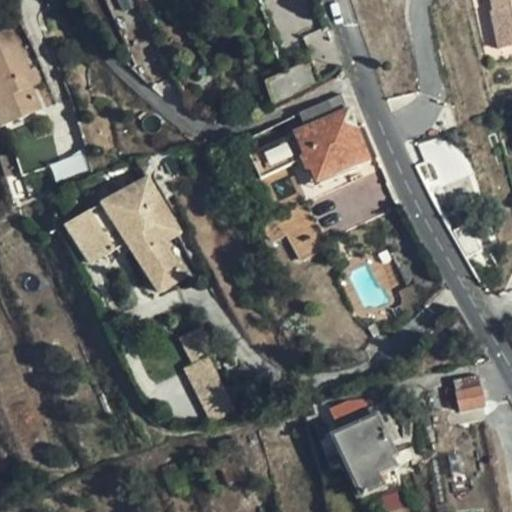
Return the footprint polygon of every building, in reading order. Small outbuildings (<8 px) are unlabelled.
[(511,0),(492,0),(495,11),(492,12),(501,50),(511,47),(511,0)] [(0,123),(12,119),(46,106),(32,66),(40,62),(25,20),(0,28),(0,123)] [(320,80),(311,60),(266,79),(275,100),(320,80)] [(319,199),(354,183),(349,171),(322,183),(315,167),(296,177),(300,185),(311,182),(319,199)] [(182,235),(147,179),(65,229),(91,271),(127,249),(157,297),(186,281),(164,245),(182,235)] [(450,191),(460,214),(470,209),(461,187),(450,191)] [(449,218),(460,214),(450,191),(439,196),(449,218)] [(327,250),(306,208),(283,221),(305,264),(327,250)] [(414,284),(402,291),(408,303),(402,306),(407,316),(426,306),(414,284)] [(201,356),(209,353),(201,334),(180,343),(190,367),(203,362),(201,356)] [(211,359),(209,353),(201,356),(203,362),(211,359)] [(456,391),(481,385),(479,376),(454,381),(455,389),(456,391)] [(486,405),(481,385),(456,391),(455,389),(447,390),(450,409),(460,408),(460,411),(486,405)] [(343,435),(379,417),(371,401),(332,414),(343,435)] [(398,457),(379,417),(343,435),(335,440),(365,499),(386,488),(381,479),(394,471),(391,462),(398,457)]
